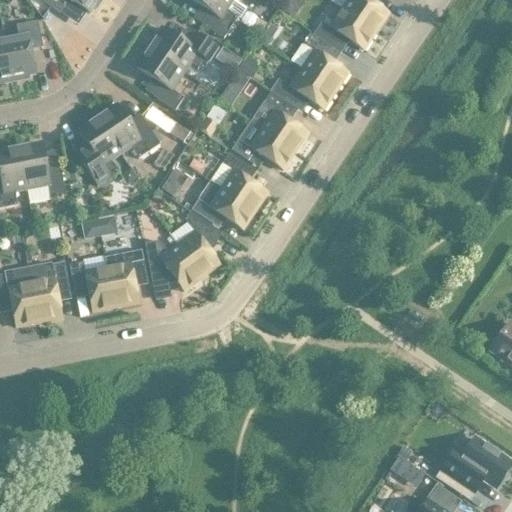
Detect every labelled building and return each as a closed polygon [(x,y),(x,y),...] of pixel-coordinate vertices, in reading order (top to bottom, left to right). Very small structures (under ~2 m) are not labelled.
[(99,0),(37,0),(37,1),(77,28),(86,15),(87,15),(91,9),(93,10),(99,0)] [(245,11),(230,1),(228,0),(186,0),(207,14),(199,26),(221,40),(235,19),(238,21),(245,11)] [(346,0),(339,11),(373,34),(386,16),(362,0),(346,0)] [(330,48),(333,50),(339,41),(343,40),(361,53),(373,34),(339,11),(327,29),(319,24),(311,36),(330,48)] [(2,42),(10,83),(26,80),(26,78),(33,76),(29,52),(40,50),(35,23),(14,27),(16,39),(2,42)] [(159,30),(146,50),(182,74),(188,64),(200,72),(214,50),(192,36),(185,47),(159,30)] [(299,71),(333,94),(345,76),(322,60),(330,48),(311,36),(310,37),(307,36),(300,46),(311,53),(299,71)] [(0,84),(10,83),(2,42),(0,42),(0,84)] [(182,74),(146,50),(133,69),(158,86),(151,98),(172,113),(181,100),(169,92),(182,74)] [(289,108),(293,111),(299,101),(302,100),(321,112),(333,94),(299,71),(287,89),(275,81),(267,93),(268,94),(289,108)] [(259,131),(293,154),(305,136),(281,120),(289,108),(268,94),(260,106),(271,113),(259,130),(259,131)] [(127,113),(139,119),(148,102),(135,96),(127,113)] [(95,120),(118,155),(128,149),(136,161),(157,146),(143,124),(131,132),(114,107),(95,120)] [(108,162),(118,155),(95,120),(75,133),(83,145),(71,153),(95,188),(116,174),(108,162)] [(259,131),(259,130),(248,123),(229,152),(250,166),(257,156),(280,172),(293,154),(259,131)] [(16,149),(24,191),(46,187),(48,201),(63,198),(58,172),(45,175),(39,145),(16,149)] [(24,191),(16,149),(0,152),(0,210),(15,208),(12,193),(24,191)] [(222,167),(210,185),(252,214),(265,195),(241,180),(248,170),(227,155),(220,166),(222,167)] [(205,180),(215,162),(205,156),(195,174),(205,180)] [(252,214),(210,185),(208,184),(189,212),(210,226),(216,216),(240,232),(252,214)] [(174,247),(199,280),(217,267),(203,249),(203,246),(213,231),(187,214),(182,221),(191,234),(174,247)] [(111,216),(95,219),(97,231),(114,228),(111,216)] [(78,223),(81,235),(97,231),(95,219),(78,223)] [(199,280),(174,247),(164,254),(156,243),(142,246),(150,285),(165,282),(165,278),(168,276),(181,293),(199,280)] [(127,265),(105,270),(113,310),(135,306),(131,284),(133,281),(144,279),(139,253),(125,256),(127,265)] [(62,264),(26,271),(36,325),(59,321),(55,299),(57,296),(68,294),(62,264)] [(113,310),(105,270),(82,274),(80,265),(67,267),(72,293),(82,291),(86,293),(90,315),(113,310)] [(13,330),(36,325),(26,271),(0,276),(0,307),(6,306),(9,308),(13,330)] [(511,329),(506,326),(487,354),(511,370),(511,329)] [(454,451),(439,473),(468,492),(475,482),(479,482),(493,491),(510,466),(473,441),(462,456),(454,451)] [(408,454),(401,449),(396,456),(403,461),(408,454)] [(446,511),(453,501),(433,488),(423,503),(425,504),(419,511),(446,511)]
